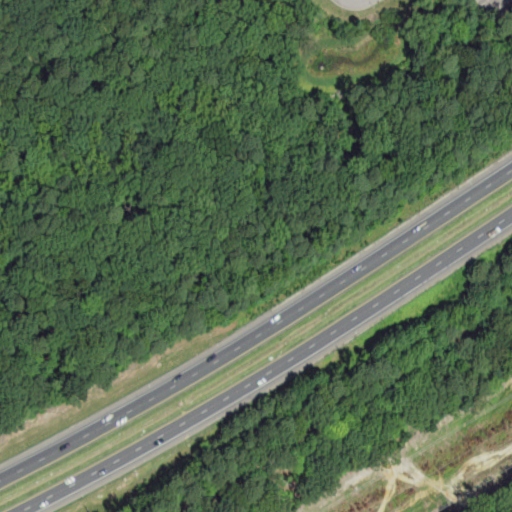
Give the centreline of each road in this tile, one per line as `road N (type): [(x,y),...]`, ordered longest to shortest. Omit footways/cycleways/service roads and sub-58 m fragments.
road 1 (motorway): [(511,169),(259,334),(0,478)]
road 2 (motorway): [(15,511),(253,381),(511,213)]
